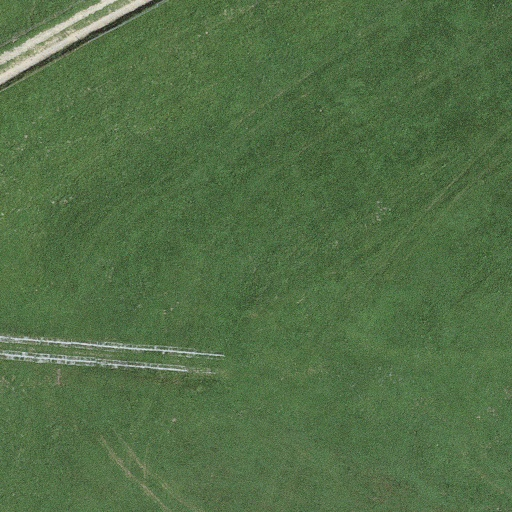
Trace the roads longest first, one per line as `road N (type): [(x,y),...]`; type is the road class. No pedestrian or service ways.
road 1 (track): [(0,339),(511,399)]
road 2 (track): [(0,88),(142,0)]
